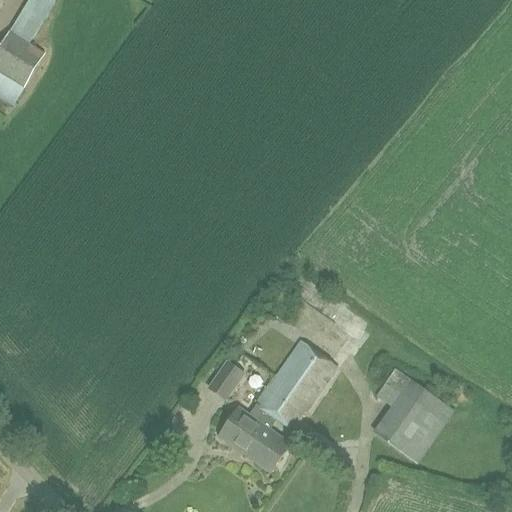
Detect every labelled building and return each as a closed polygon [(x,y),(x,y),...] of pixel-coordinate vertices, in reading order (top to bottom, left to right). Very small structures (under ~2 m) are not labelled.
[(43,22),(23,10),(11,28),(32,40),(43,22)] [(0,51),(0,94),(10,101),(21,87),(25,90),(46,57),(10,35),(0,51)] [(296,433),(330,384),(340,370),(303,344),(259,407),(268,413),(260,425),(271,432),(279,421),(296,433)] [(245,376),(228,364),(209,391),(226,403),(245,376)] [(418,465),(456,412),(396,371),(387,383),(377,397),(392,408),(374,433),(418,465)] [(271,432),(260,425),(239,410),(220,438),(273,474),(292,447),(271,432)]
